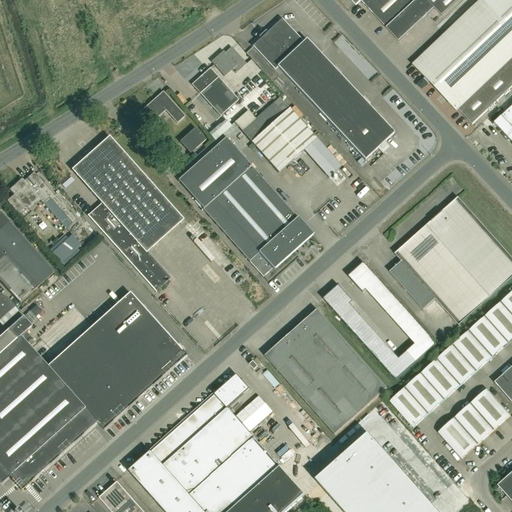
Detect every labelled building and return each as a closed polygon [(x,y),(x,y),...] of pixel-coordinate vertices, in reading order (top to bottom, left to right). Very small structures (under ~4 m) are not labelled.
[(351,0),(351,1),(356,6),(361,1),(398,42),(433,8),(425,0),(351,0)] [(511,0),(481,0),(413,66),(457,112),(458,110),(472,125),(511,87),(511,0)] [(364,160),(393,133),(306,40),(302,43),(281,19),(252,47),(274,70),(277,67),(364,160)] [(235,74),(246,64),(230,48),(220,57),(219,55),(211,63),(224,77),(231,70),(235,74)] [(209,69),(191,86),(199,95),(220,117),(222,115),(237,101),(233,96),(209,69)] [(176,124),(184,117),(162,93),(139,113),(149,125),(164,111),(176,124)] [(247,111),(234,122),(238,127),(258,149),(266,158),(279,173),(280,172),(302,152),(303,151),(316,140),(288,109),(278,98),(254,119),(250,115),(247,111)] [(511,107),(494,124),(511,142),(511,107)] [(189,154),(205,140),(195,129),(179,143),(189,154)] [(262,278),(273,268),(310,235),(224,139),(177,182),(202,210),(262,278)] [(179,219),(110,141),(109,141),(107,142),(75,171),(105,204),(103,206),(102,205),(92,214),(88,217),(114,246),(114,245),(116,248),(118,247),(120,249),(119,251),(120,253),(155,292),(156,292),(159,289),(169,280),(154,268),(156,266),(146,254),(143,251),(147,248),(179,219)] [(346,143),(343,146),(352,156),(356,152),(346,143)] [(13,196),(12,197),(7,201),(17,212),(25,205),(28,208),(38,199),(42,204),(48,198),(72,223),(75,221),(76,220),(51,192),(36,174),(34,172),(28,177),(23,181),(22,180),(10,190),(14,195),(14,196),(13,196)] [(511,277),(511,259),(458,198),(395,254),(402,262),(390,273),(423,310),(435,299),(458,326),(511,277)] [(0,281),(19,303),(53,273),(8,222),(1,214),(0,214),(0,281)] [(33,236),(46,251),(51,247),(38,232),(33,236)] [(80,246),(79,245),(72,237),(69,240),(68,240),(53,254),(52,254),(53,254),(61,263),(77,249),(80,246)] [(364,263),(348,277),(350,279),(363,293),(366,290),(415,345),(407,353),(416,363),(437,345),(366,265),(364,263)] [(35,307),(43,317),(74,291),(66,281),(35,307)] [(323,300),(324,301),(396,381),(416,363),(407,353),(399,360),(350,305),(353,302),(340,287),(339,286),(327,297),(323,300)] [(511,292),(501,303),(511,315),(511,292)] [(0,482),(1,484),(10,477),(12,479),(12,480),(13,482),(14,481),(21,489),(20,489),(22,491),(23,489),(31,482),(31,483),(33,481),(32,480),(95,425),(97,423),(103,430),(186,356),(130,293),(92,327),(47,367),(29,347),(20,337),(32,327),(23,317),(9,329),(8,329),(0,336),(0,482)] [(0,319),(14,307),(6,298),(0,294),(0,319)] [(511,315),(501,303),(485,317),(508,343),(511,340),(511,315)] [(317,310),(290,334),(361,412),(387,389),(317,310)] [(508,343),(485,317),(469,331),(492,357),(508,343)] [(469,331),(453,345),(476,372),(492,357),(469,331)] [(361,412),(290,334),(264,357),(334,436),(361,412)] [(476,372),(453,345),(437,360),(460,386),(476,372)] [(437,360),(421,374),(444,400),(460,386),(437,360)] [(248,365),(253,370),(257,367),(252,362),(248,365)] [(511,367),(494,383),(511,403),(511,367)] [(405,388),(428,415),(444,400),(421,374),(405,388)] [(215,395),(183,423),(181,422),(176,426),(178,428),(128,472),(163,511),(285,511),(304,496),(280,468),(234,416),(238,413),(236,410),(252,396),(248,390),(249,389),(237,375),(215,395)] [(413,428),(428,415),(405,388),(389,402),(413,428)] [(470,405),(494,431),(510,417),(486,390),(470,405)] [(454,419),(477,445),(494,431),(470,405),(454,419)] [(477,445),(454,419),(438,433),(461,460),(477,445)] [(344,456),(316,481),(318,484),(326,493),(343,511),(437,511),(368,434),(344,456)] [(511,503),(511,473),(497,487),(511,503)] [(99,498),(111,511),(143,511),(117,482),(99,498)]
